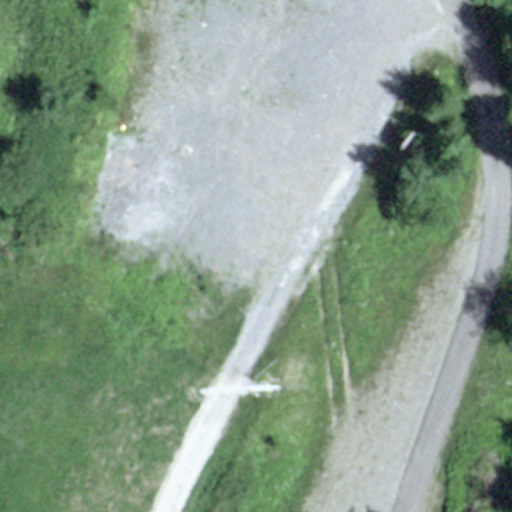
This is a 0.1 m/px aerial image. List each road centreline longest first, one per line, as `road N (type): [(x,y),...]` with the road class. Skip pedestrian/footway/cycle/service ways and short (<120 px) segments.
road 1 (track): [(464,0),(199,440),(169,511)]
road 2 (unclassified): [(405,511),(498,221),(494,103),(470,0)]
